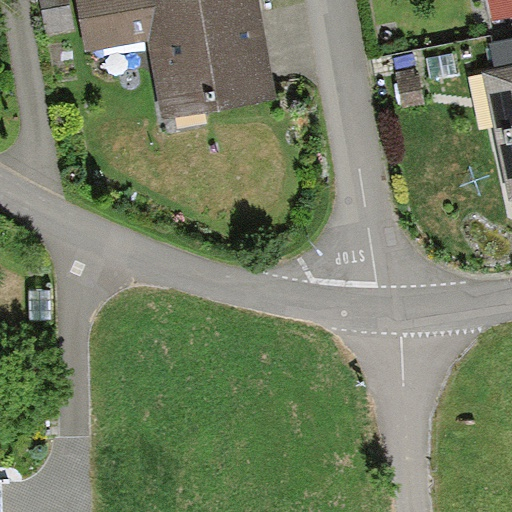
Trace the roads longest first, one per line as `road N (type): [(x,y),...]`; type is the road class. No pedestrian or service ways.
road 1 (residential): [(0,182),(182,273),(284,303),(395,309)]
road 2 (residential): [(330,0),(380,269),(395,309)]
road 3 (residential): [(395,309),(416,511)]
